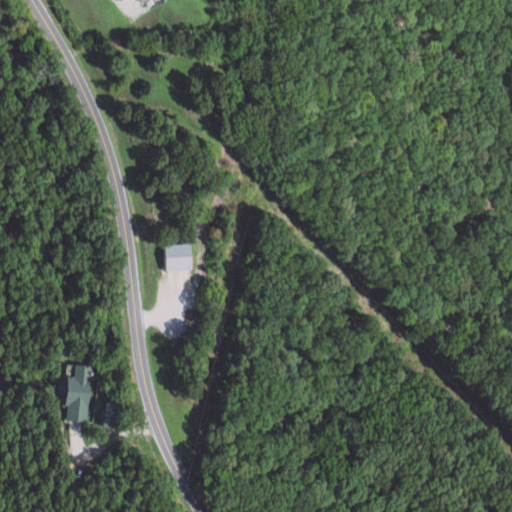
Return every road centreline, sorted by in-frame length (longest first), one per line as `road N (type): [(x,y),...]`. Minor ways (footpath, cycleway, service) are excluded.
road 1 (tertiary): [(204,511),(175,464),(158,412),(121,174),(98,109),(37,0)]
road 2 (residential): [(384,0),(394,18),(397,87),(393,242),(418,291),(449,319),(511,338)]
